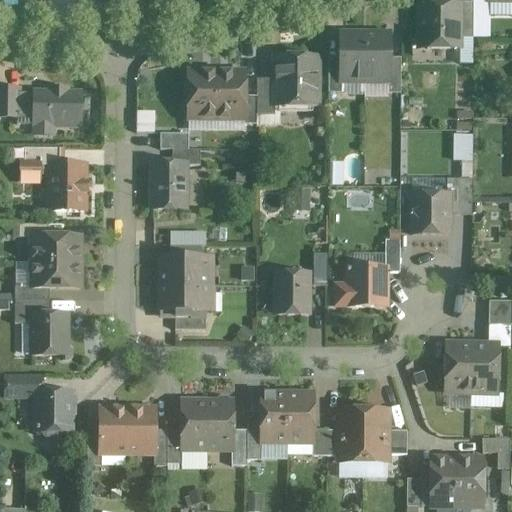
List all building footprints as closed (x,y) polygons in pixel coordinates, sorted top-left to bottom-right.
[(472,40),(473,5),(472,4),(458,4),(458,6),(458,8),(459,8),(458,39),(472,40)] [(418,50),(446,51),(447,51),(458,50),(458,8),(419,8),(418,50)] [(364,37),(345,36),(340,37),(340,83),(359,84),(364,83),(364,37)] [(364,83),(384,84),(385,84),(388,84),(388,37),(368,37),(364,37),(364,83)] [(275,60),(275,75),(275,76),(275,108),(316,108),(316,62),(316,60),(275,60)] [(328,60),(328,80),(328,81),(328,95),(340,96),(341,86),(341,84),(340,83),(340,60),(328,60)] [(388,60),(388,64),(388,84),(387,84),(387,96),(400,96),(400,64),(400,60),(388,60)] [(188,74),(188,95),(188,96),(188,121),(215,121),(216,75),(215,74),(188,74)] [(216,74),(216,95),(216,121),(243,122),(244,76),(243,74),(216,74)] [(256,81),(256,97),(256,116),(274,117),(274,108),(275,108),(275,82),(275,81),(256,81)] [(18,91),(8,91),(0,90),(0,118),(16,119),(17,95),(18,95),(18,91)] [(79,96),(76,96),(75,96),(66,96),(65,92),(53,91),(50,91),(50,95),(36,95),(34,95),(34,96),(17,95),(16,127),(34,127),(34,125),(53,125),(53,127),(54,127),(79,128),(79,126),(79,96)] [(243,126),(246,127),(256,127),(256,99),(245,99),(244,99),(244,122),(243,122),(243,126)] [(137,112),(137,132),(154,133),(154,113),(137,112)] [(187,152),(188,140),(188,136),(160,136),(160,150),(160,152),(187,152)] [(454,136),(453,162),(472,162),(472,136),(454,136)] [(36,167),(49,167),(49,166),(59,166),(59,151),(24,151),(24,161),(24,164),(35,164),(36,167)] [(172,152),(172,166),(184,166),(185,167),(199,167),(199,157),(199,152),(172,152)] [(49,177),(49,192),(50,213),(82,213),(83,173),(82,167),(50,167),(49,168),(36,168),(35,164),(20,164),(19,181),(40,181),(40,177),(49,177)] [(152,166),(151,203),(151,212),(184,212),(184,171),(184,166),(152,166)] [(446,197),(451,197),(457,198),(457,217),(470,218),(471,218),(471,182),(446,181),(446,197)] [(411,197),(411,208),(411,226),(410,226),(410,227),(411,228),(411,237),(447,237),(447,218),(457,217),(457,201),(457,198),(411,197)] [(47,227),(23,227),(19,227),(19,239),(31,240),(31,239),(47,239),(47,227)] [(205,235),(169,235),(169,236),(169,248),(205,248),(205,235)] [(31,239),(31,257),(31,258),(31,265),(79,265),(79,239),(31,239)] [(385,242),(384,248),(384,249),(384,270),(385,270),(385,275),(399,275),(399,245),(399,243),(385,242)] [(205,249),(182,249),(181,249),(169,249),(169,260),(203,260),(205,260),(205,249)] [(313,257),(313,268),(313,288),(327,288),(327,259),(327,257),(313,257)] [(206,261),(197,260),(196,260),(159,260),(159,288),(200,288),(206,288),(206,261)] [(16,265),(15,266),(15,290),(19,290),(31,290),(31,267),(31,265),(16,265)] [(79,265),(51,265),(50,265),(31,265),(31,291),(74,291),(79,291),(79,265)] [(385,309),(385,305),(385,271),(348,270),(348,276),(344,281),(344,288),(344,289),(348,292),(348,309),(385,309)] [(308,317),(308,288),(308,287),(308,277),(275,276),(274,317),(275,317),(308,317)] [(159,288),(159,302),(159,313),(167,313),(167,320),(205,320),(205,314),(206,313),(206,297),(206,288),(159,288)] [(48,291),(40,291),(31,291),(31,290),(14,290),(14,302),(48,303),(48,291)] [(48,303),(28,303),(14,303),(14,326),(29,326),(31,326),(31,317),(48,317),(48,303)] [(488,315),(509,315),(511,315),(511,308),(511,303),(493,303),(488,304),(488,315)] [(511,327),(511,318),(511,316),(488,316),(488,326),(488,327),(511,327)] [(31,358),(47,359),(48,359),(58,359),(61,363),(66,362),(70,359),(70,354),(66,350),(66,317),(34,317),(31,317),(31,358)] [(204,332),(205,324),(205,320),(204,320),(174,320),(174,330),(174,332),(204,332)] [(470,395),(471,376),(471,347),(446,347),(444,394),(470,395)] [(496,396),(497,355),(497,348),(472,347),(470,395),(496,396)] [(5,400),(23,400),(24,400),(35,400),(35,395),(41,395),(41,379),(11,379),(5,379),(5,400)] [(71,395),(53,395),(35,395),(35,434),(40,434),(45,439),(57,439),(60,439),(66,434),(71,434),(71,395)] [(286,444),(286,408),(286,397),(260,397),(260,444),(286,444)] [(312,397),(287,397),(286,397),(286,399),(286,444),(306,444),(312,444),(312,397)] [(181,452),(183,452),(206,452),(206,405),(185,404),(181,404),(181,452)] [(206,452),(223,452),(232,452),(232,405),(211,404),(206,405),(206,452)] [(118,412),(102,412),(99,412),(99,455),(125,456),(126,456),(126,411),(119,411),(118,412)] [(154,456),(154,427),(154,412),(135,412),(134,411),(127,411),(126,454),(127,456),(154,456)] [(362,465),(362,458),(362,413),(339,413),(338,464),(338,465),(362,465)] [(386,413),(365,413),(362,413),(362,465),(383,465),(386,465),(386,413)] [(246,420),(246,429),(246,444),(260,444),(260,424),(260,420),(246,420)] [(181,430),(171,430),(167,430),(167,466),(181,466),(181,430)] [(86,468),(99,468),(100,457),(100,456),(99,456),(99,433),(93,432),(87,433),(86,468)] [(153,456),(153,458),(153,459),(154,469),(167,468),(167,437),(167,432),(154,433),(154,454),(154,456),(153,456)] [(246,468),(246,445),(246,433),(232,433),(232,452),(231,452),(231,463),(231,468),(246,468)] [(311,458),(312,458),(326,459),(326,433),(314,433),(312,433),(312,444),(311,445),(311,458)] [(326,459),(337,459),(338,459),(338,457),(338,433),(335,433),(326,433),(326,459)] [(386,433),(386,437),(386,438),(386,457),(406,457),(406,435),(406,434),(406,433),(386,433)] [(509,442),(505,442),(481,442),(481,455),(496,456),(496,471),(506,471),(508,471),(509,442)] [(260,444),(254,444),(246,444),(246,463),(256,463),(260,461),(260,445),(260,444)] [(456,509),(456,464),(456,463),(456,461),(430,461),(430,509),(456,509)] [(456,509),(467,509),(468,509),(482,509),(482,462),(460,461),(456,461),(456,462),(456,509)] [(422,481),(418,481),(406,481),(406,506),(406,509),(418,509),(422,509),(422,481)]
